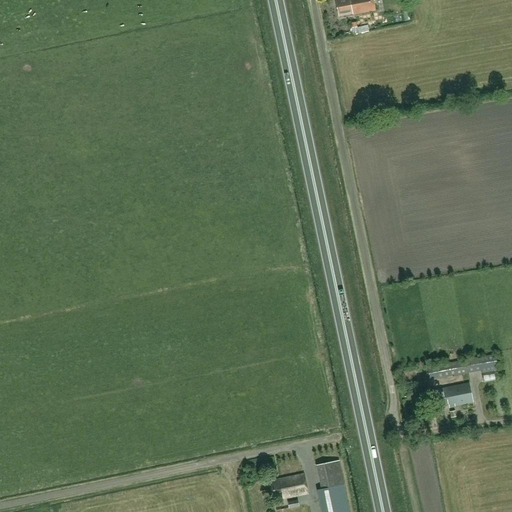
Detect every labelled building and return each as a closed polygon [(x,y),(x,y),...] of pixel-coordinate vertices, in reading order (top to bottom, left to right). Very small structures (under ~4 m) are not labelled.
[(335,0),(339,16),(353,14),(353,15),(376,11),(373,0),(335,0)] [(498,370),(495,355),(427,367),(430,379),(482,370),(482,373),(498,370)] [(469,382),(434,390),(437,406),(449,404),(449,406),(473,402),(469,382)] [(317,465),(322,490),(329,489),(333,509),(348,506),(344,486),(339,460),(317,465)] [(269,481),(273,500),(308,493),(304,473),(269,481)]
